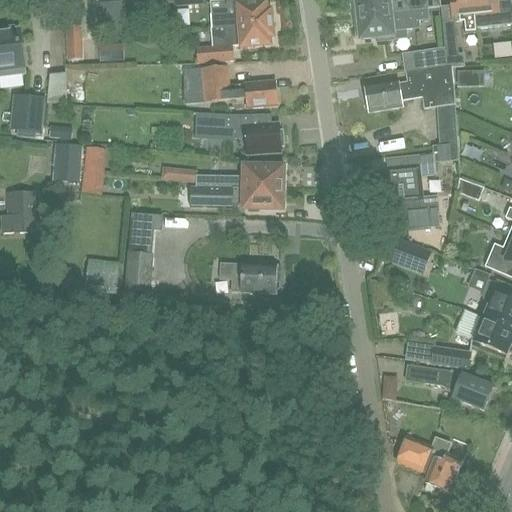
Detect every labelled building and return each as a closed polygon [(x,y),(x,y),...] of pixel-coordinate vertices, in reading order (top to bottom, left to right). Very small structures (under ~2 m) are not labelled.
[(204,6),(203,0),(160,0),(161,5),(173,4),(173,8),(204,6)] [(214,29),(271,24),(270,13),(266,13),(265,5),(250,6),(249,0),(212,3),(214,29)] [(440,8),(441,7),(439,0),(352,0),(353,8),(357,8),(358,17),(391,14),(391,13),(428,9),(440,8)] [(477,33),(477,28),(476,28),(473,0),(449,0),(451,6),(441,7),(440,8),(443,36),(443,47),(444,47),(445,49),(444,50),(445,67),(451,66),(452,68),(465,68),(463,55),(458,55),(455,22),(463,22),(464,34),(477,33)] [(473,0),(476,28),(477,28),(511,24),(511,7),(511,0),(502,0),(498,0),(473,0)] [(429,22),(428,9),(391,13),(391,14),(358,17),(359,29),(355,29),(356,38),(360,37),(361,40),(376,39),(376,43),(394,42),(393,33),(420,30),(419,23),(429,22)] [(271,24),(214,29),(211,29),(213,47),(196,49),(197,66),(234,64),(233,47),(268,44),(268,37),(272,37),(271,24)] [(0,78),(26,76),(20,28),(15,29),(14,26),(0,28),(0,78)] [(67,63),(82,61),(81,28),(66,29),(67,63)] [(405,74),(419,71),(445,67),(444,50),(402,55),(405,74)] [(131,67),(130,52),(105,53),(106,67),(131,67)] [(450,69),(452,68),(451,66),(445,67),(419,71),(421,83),(424,98),(421,99),(424,110),(455,104),(450,69)] [(203,105),(246,101),(247,109),(277,106),(275,82),(229,86),(228,68),(201,70),(203,105)] [(402,103),(421,99),(424,98),(421,83),(419,71),(405,74),(407,85),(398,87),(398,82),(365,89),(369,115),(402,108),(402,103)] [(457,89),(484,88),(483,72),(457,73),(457,89)] [(71,103),(72,79),(56,79),(55,102),(71,103)] [(348,100),(364,96),(360,81),(344,85),(348,100)] [(41,134),(45,100),(14,97),(10,131),(41,134)] [(279,126),(253,127),(253,116),(234,117),(214,116),(213,141),(235,142),(235,140),(247,139),(248,155),(280,153),(280,148),(284,148),(283,131),(279,131),(279,126)] [(457,145),(456,133),(438,135),(439,147),(457,145)] [(458,162),(457,145),(439,147),(432,148),(433,156),(387,160),(388,171),(374,173),(377,207),(386,206),(388,219),(405,218),(407,232),(440,228),(438,215),(439,214),(438,197),(424,199),(422,178),(436,177),(434,165),(458,162)] [(79,184),(82,148),(55,146),(52,182),(79,184)] [(106,151),(86,149),(83,172),(103,174),(106,151)] [(206,188),(282,189),(282,169),(246,169),(245,178),(197,177),(197,171),(162,168),(161,180),(197,184),(206,185),(206,188)] [(102,185),(103,174),(83,172),(81,194),(97,196),(98,185),(102,185)] [(428,178),(429,197),(442,196),(441,178),(428,178)] [(459,180),(457,194),(479,203),(484,189),(459,180)] [(281,209),(282,189),(206,188),(206,185),(197,184),(197,198),(245,199),(245,209),(281,209)] [(35,234),(35,194),(8,194),(8,218),(2,218),(2,235),(35,234)] [(221,225),(221,209),(203,209),(202,224),(221,225)] [(511,237),(509,236),(503,249),(494,246),(485,268),(511,279),(511,237)] [(424,270),(431,253),(398,239),(391,256),(424,270)] [(154,255),(155,244),(129,242),(128,252),(125,290),(149,293),(153,255),(154,255)] [(115,298),(119,263),(88,260),(84,295),(115,298)] [(194,260),(175,262),(177,278),(195,277),(194,260)] [(275,293),(279,290),(280,284),(276,281),(277,267),(221,264),(220,280),(232,280),(231,292),(275,294),(275,293)] [(480,318),(511,330),(511,301),(505,299),(509,290),(488,281),(482,297),(484,301),(487,303),(480,318)] [(511,344),(511,342),(511,330),(480,318),(471,341),(507,356),(508,353),(511,354),(511,344)] [(469,372),(472,353),(435,348),(436,342),(411,338),(408,361),(431,365),(431,366),(469,372)] [(461,378),(447,372),(406,366),(404,381),(441,387),(455,392),(452,400),(483,412),(493,388),(463,375),(461,378)] [(397,380),(385,379),(383,399),(395,401),(397,380)] [(447,457),(451,445),(435,439),(432,449),(407,440),(397,463),(429,476),(426,484),(449,493),(454,479),(456,480),(463,463),(447,457)]
